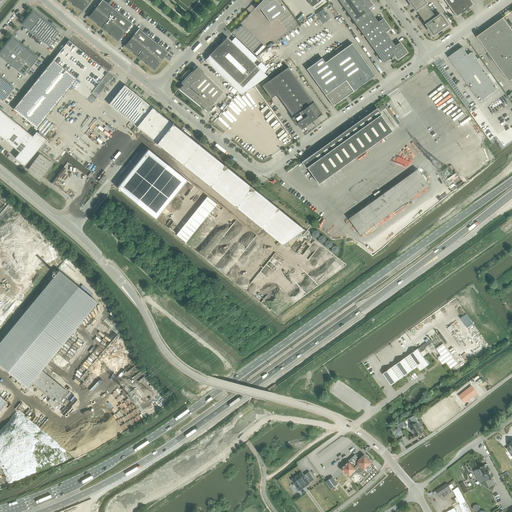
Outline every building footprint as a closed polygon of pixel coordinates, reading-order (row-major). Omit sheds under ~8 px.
[(67,0),(68,1),(68,0),(82,11),(90,0),(67,0)] [(102,0),(89,17),(90,18),(102,28),(104,30),(105,29),(118,40),(132,23),(103,0),(102,0)] [(262,0),(255,8),(258,11),(261,9),(270,22),(285,12),(276,0),(262,0)] [(340,0),(339,1),(351,18),(372,3),(369,0),(340,0)] [(408,0),(426,24),(436,17),(423,0),(408,0)] [(444,0),(456,17),(460,13),(461,14),(469,8),(469,7),(473,4),(470,0),(444,0)] [(351,18),(363,34),(379,23),(378,22),(369,9),(373,5),(372,3),(351,18)] [(23,24),(29,30),(40,17),(33,11),(23,24)] [(433,34),(447,24),(440,15),(436,17),(426,24),(433,34)] [(29,30),(36,35),(46,22),(40,17),(29,30)] [(504,17),(477,37),(509,81),(511,79),(511,29),(504,18),(504,17)] [(363,34),(375,51),(391,39),(386,32),(390,29),(383,19),(378,22),(379,23),(363,34)] [(36,35),(42,40),(53,27),(46,22),(36,35)] [(42,40),(49,45),(59,32),(53,27),(42,40)] [(139,29),(125,46),(138,57),(141,59),(154,69),(168,52),(139,29)] [(5,46),(12,51),(19,43),(12,37),(5,46)] [(227,38),(205,60),(237,91),(241,95),(267,76),(227,37),(227,38)] [(375,51),(383,63),(394,55),(397,60),(407,52),(400,42),(395,46),(391,39),(375,51)] [(69,40),(13,109),(37,128),(71,87),(92,104),(97,97),(91,93),(108,72),(69,40)] [(12,51),(18,56),(25,48),(19,43),(12,51)] [(352,43),(330,59),(325,63),(322,58),(307,69),(333,105),(375,75),(352,43)] [(0,52),(0,55),(5,60),(12,51),(5,46),(0,52)] [(472,52),(468,55),(462,47),(448,57),(480,101),(498,89),(472,52)] [(18,56),(25,61),(32,53),(25,48),(18,56)] [(5,60),(12,65),(18,56),(12,51),(5,60)] [(25,61),(32,67),(38,58),(32,53),(25,61)] [(12,65),(18,70),(25,61),(18,56),(12,65)] [(18,70),(25,75),(32,67),(25,61),(18,70)] [(204,108),(204,109),(208,112),(212,108),(211,107),(224,92),(198,67),(181,84),(183,85),(179,89),(200,106),(201,106),(204,108)] [(271,98),(276,94),(301,129),(322,114),(288,67),(262,86),(271,98)] [(0,92),(0,98),(4,101),(14,88),(8,83),(0,92)] [(124,85),(109,104),(128,120),(157,143),(173,124),(128,88),(124,85)] [(342,134),(339,136),(355,158),(392,131),(379,113),(386,107),(384,104),(376,109),(374,111),(371,113),(352,127),(342,134)] [(0,109),(0,136),(20,152),(15,158),(25,166),(46,139),(36,132),(33,136),(0,109)] [(317,151),(301,162),(306,168),(307,167),(319,184),(355,158),(339,136),(318,151),(317,151)] [(52,164),(40,154),(28,170),(34,174),(36,171),(43,176),(52,164)] [(429,185),(417,169),(348,218),(360,235),(429,185)] [(101,185),(107,178),(103,175),(98,182),(101,185)] [(68,392),(42,370),(98,302),(59,270),(0,341),(0,363),(28,387),(31,383),(33,384),(50,398),(48,401),(55,408),(68,392)] [(418,349),(420,351),(425,348),(432,343),(430,340),(423,345),(418,349)] [(443,344),(437,349),(441,356),(438,358),(443,364),(446,362),(451,369),(457,364),(443,344)] [(420,351),(418,349),(383,374),(391,385),(417,367),(420,371),(429,365),(420,351)] [(471,387),(460,396),(465,402),(476,393),(471,387)] [(417,423),(410,427),(416,437),(423,432),(422,431),(425,429),(423,425),(420,421),(417,423)] [(355,455),(341,469),(346,475),(348,477),(349,476),(355,471),(356,471),(357,472),(358,472),(359,472),(360,472),(361,472),(362,471),(363,470),(364,470),(367,472),(370,468),(371,467),(369,465),(371,463),(364,455),(358,461),(356,458),(357,457),(355,455)] [(479,468),(474,471),(480,483),(488,479),(489,480),(492,479),(489,473),(488,469),(487,469),(485,465),(478,468),(479,468)] [(296,486),(299,491),(309,483),(309,482),(314,479),(308,471),(303,475),(301,472),(291,479),(294,484),(293,484),(295,487),(296,486)] [(332,477),(325,482),(330,489),(338,484),(332,477)] [(468,491),(464,482),(459,484),(464,493),(468,491)] [(444,497),(452,492),(447,484),(441,488),(440,487),(435,490),(439,496),(442,494),(444,497)] [(458,487),(453,490),(460,504),(459,505),(463,511),(470,511),(465,501),(466,501),(458,487)]
